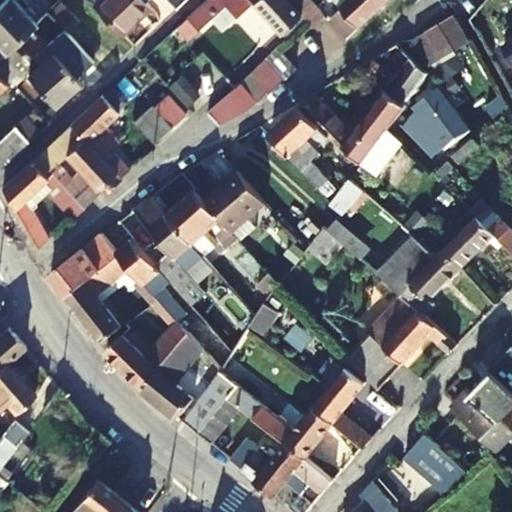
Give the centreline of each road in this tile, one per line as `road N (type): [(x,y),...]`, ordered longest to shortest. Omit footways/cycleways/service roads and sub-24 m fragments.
road 1 (residential): [(18,277),(169,147),(249,119),(431,4),(456,0)]
road 2 (residential): [(322,511),(511,310)]
road 3 (tertiary): [(196,471),(140,426),(18,277)]
